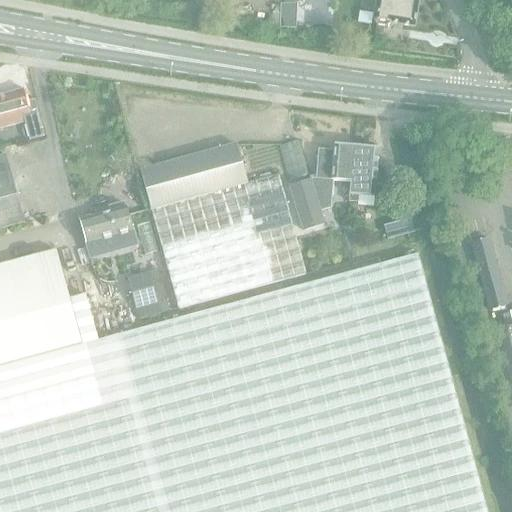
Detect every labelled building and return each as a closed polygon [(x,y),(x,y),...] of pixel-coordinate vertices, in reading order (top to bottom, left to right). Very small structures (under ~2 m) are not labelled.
[(419,0),(376,0),(374,19),(377,25),(387,27),(391,23),(415,27),(419,0)] [(280,5),(280,28),(296,29),(297,4),(280,5)] [(372,14),(359,12),(357,22),(370,24),(372,14)] [(4,95),(0,95),(0,128),(11,125),(24,121),(28,120),(32,119),(29,106),(27,102),(24,89),(4,95)] [(298,141),(280,146),(289,181),(307,176),(298,141)] [(247,183),(237,143),(140,171),(150,210),(247,183)] [(350,182),(348,202),(358,203),(359,195),(375,197),(376,184),(385,185),(386,169),(377,168),(379,149),(376,149),(374,144),(367,143),(363,148),(354,147),(350,182)] [(316,178),(289,186),(303,231),(324,224),(320,210),(329,207),(332,180),(350,182),(354,147),(336,145),(335,151),(319,150),(316,178)] [(0,227),(23,221),(4,155),(0,156),(0,227)] [(150,210),(177,310),(306,275),(279,175),(247,183),(150,210)] [(109,212),(79,220),(85,242),(106,236),(109,246),(135,239),(127,207),(123,208),(122,204),(108,208),(109,212)] [(400,222),(403,235),(413,232),(411,219),(400,222)] [(149,223),(137,226),(145,255),(157,252),(149,223)] [(359,234),(345,238),(349,251),(363,247),(359,234)] [(508,306),(504,294),(489,239),(471,244),(490,311),(508,306)] [(0,366),(97,340),(85,294),(68,298),(55,250),(0,264),(0,366)] [(485,511),(417,255),(97,340),(0,366),(0,511),(485,511)] [(141,275),(127,278),(136,309),(139,321),(161,315),(157,302),(149,272),(141,275)]
